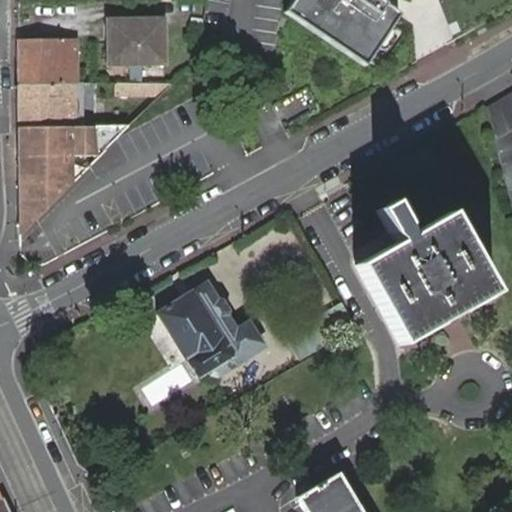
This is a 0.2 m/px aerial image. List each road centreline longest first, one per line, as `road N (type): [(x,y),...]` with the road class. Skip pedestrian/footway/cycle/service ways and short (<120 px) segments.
road 1 (residential): [(511,53),(0,325)]
road 2 (secondary): [(65,511),(0,364)]
